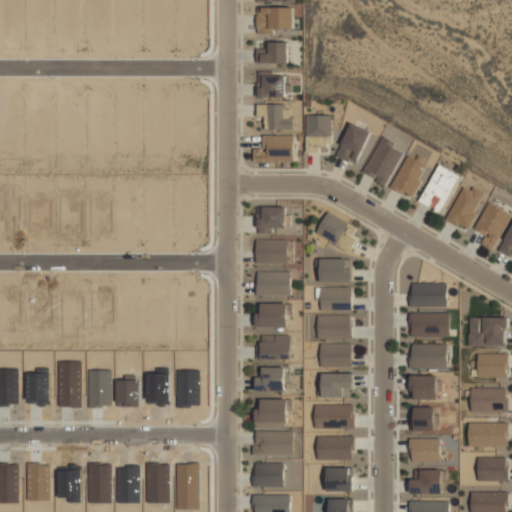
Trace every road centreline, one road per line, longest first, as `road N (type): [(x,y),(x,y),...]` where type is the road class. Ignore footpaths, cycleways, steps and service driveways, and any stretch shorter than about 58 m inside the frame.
road 1 (residential): [(230,0),(232,511)]
road 2 (residential): [(230,184),(323,185),(511,295)]
road 3 (residential): [(385,511),(385,289),(399,230)]
road 4 (residential): [(232,434),(0,434)]
road 5 (residential): [(231,264),(0,262)]
road 6 (residential): [(0,66),(230,69)]
